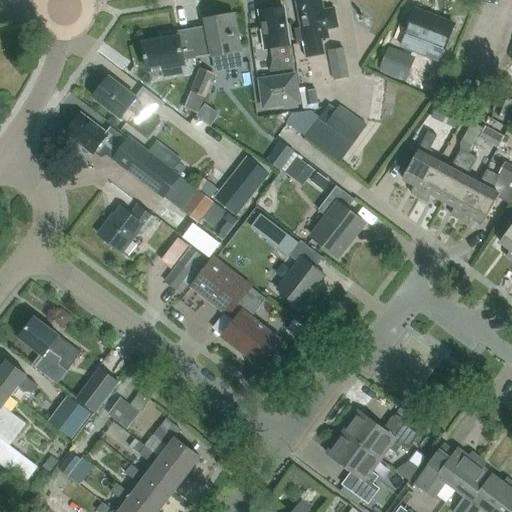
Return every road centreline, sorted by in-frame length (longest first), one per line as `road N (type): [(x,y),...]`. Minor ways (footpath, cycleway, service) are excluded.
road 1 (residential): [(285,444),(32,248)]
road 2 (residential): [(285,444),(410,290)]
road 3 (residential): [(4,147),(65,40),(70,1)]
road 4 (residential): [(410,290),(439,250),(360,193)]
road 5 (residential): [(32,248),(53,209),(47,182),(4,147)]
road 6 (residential): [(410,290),(511,359)]
